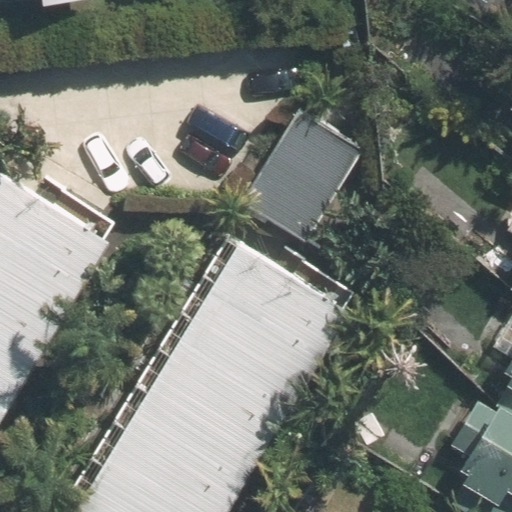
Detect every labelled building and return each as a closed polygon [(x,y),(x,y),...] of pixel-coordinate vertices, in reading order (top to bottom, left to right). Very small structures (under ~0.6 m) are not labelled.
[(42,0),(44,16),(99,10),(97,0),(42,0)] [(245,200),(303,234),(358,143),(300,108),(245,200)] [(0,410),(112,234),(0,163),(0,410)] [(60,511),(224,511),(354,299),(233,227),(60,511)] [(509,349),(490,380),(505,389),(498,400),(511,408),(511,327),(502,344),(509,349)] [(463,444),(443,475),(459,485),(452,496),(477,511),(511,511),(511,409),(485,393),(455,440),(463,444)]
